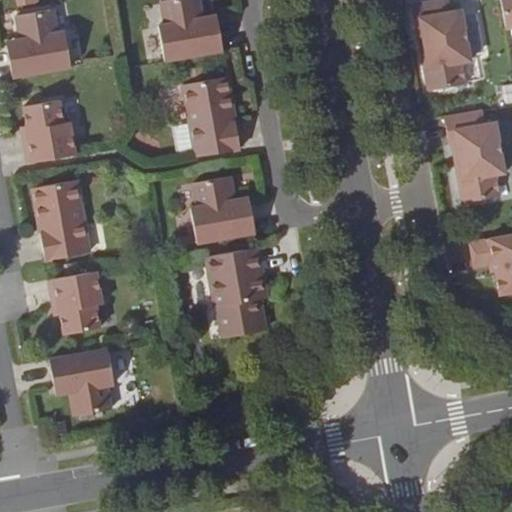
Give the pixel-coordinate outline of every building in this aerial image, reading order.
[(164,61),(223,51),(218,23),(204,26),(202,18),(199,0),(167,0),(160,1),(165,25),(158,26),(164,61)] [(423,51),(419,52),(426,91),(465,85),(461,63),(470,61),(460,10),(449,12),(445,0),(432,0),(408,5),(413,33),(415,32),(420,31),(423,51)] [(511,0),(499,0),(505,29),(511,28),(511,0)] [(12,77),(71,67),(64,31),(58,32),(53,9),(16,15),(20,39),(22,47),(7,50),(12,77)] [(204,26),(218,23),(216,15),(202,18),(204,26)] [(22,47),(20,39),(6,41),(7,50),(22,47)] [(196,156),(240,149),(235,121),(231,122),(229,112),(233,111),(227,77),(183,84),(196,156)] [(28,163),(75,154),(69,122),(63,123),(59,100),(23,106),(27,129),(28,134),(23,135),(28,163)] [(479,111),(442,117),(446,145),(450,145),(454,144),(457,163),(453,164),(460,203),(498,198),(495,176),(503,174),(494,122),(481,124),(479,111)] [(178,153),(194,150),(188,124),(172,127),(178,153)] [(197,243),(255,232),(250,205),(236,207),(235,199),(231,176),(193,183),(197,207),(190,208),(197,243)] [(45,260),(89,252),(76,180),(32,188),(38,222),(42,222),(44,232),(40,233),(45,260)] [(235,199),(236,207),(250,205),(249,197),(235,199)] [(511,234),(467,243),(472,268),(487,265),(492,265),(493,274),(497,295),(511,293),(511,234)] [(263,275),(258,247),(206,257),(215,307),(220,306),(226,337),(265,330),(260,299),(267,297),(264,282),(260,283),(259,276),(263,275)] [(102,304),(96,271),(48,279),(53,307),(58,306),(59,311),(63,334),(100,328),(96,305),(102,304)] [(220,306),(215,307),(220,338),(226,337),(220,306)] [(107,349),(49,359),(54,387),(68,384),(69,392),(73,416),(111,409),(107,385),(114,384),(107,349)] [(68,384),(54,387),(55,394),(69,392),(68,384)]
